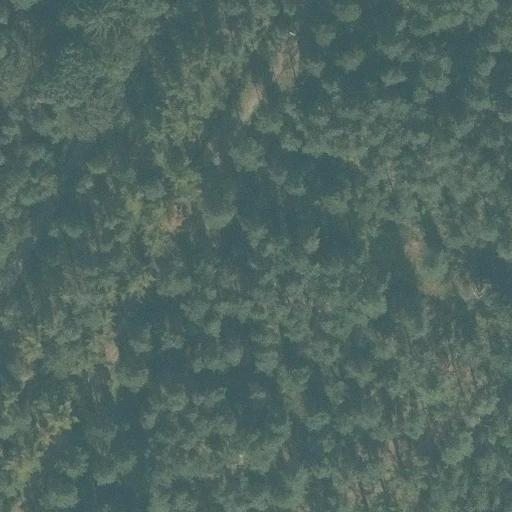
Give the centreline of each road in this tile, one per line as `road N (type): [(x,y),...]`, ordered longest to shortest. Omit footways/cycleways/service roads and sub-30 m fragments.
road 1 (track): [(300,0),(22,511)]
road 2 (track): [(0,287),(161,0)]
